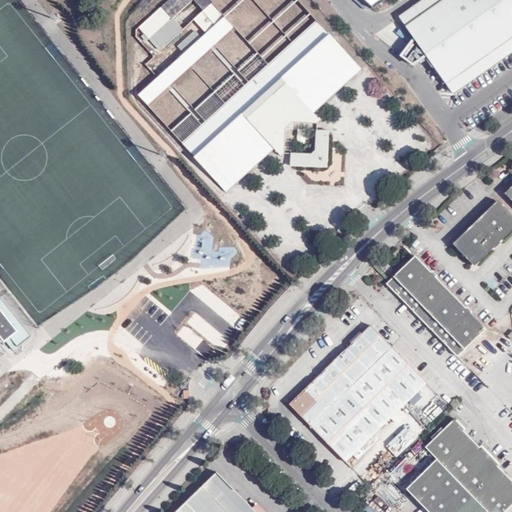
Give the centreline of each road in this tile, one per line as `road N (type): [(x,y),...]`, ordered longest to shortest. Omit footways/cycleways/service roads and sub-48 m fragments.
road 1 (residential): [(385,225),(304,297),(219,392)]
road 2 (residential): [(233,404),(385,225)]
road 3 (unknown): [(448,120),(368,39),(426,0)]
road 4 (residential): [(385,225),(511,129)]
road 5 (residential): [(219,392),(119,511)]
road 6 (residential): [(339,511),(233,404)]
road 7 (residential): [(137,511),(233,404)]
